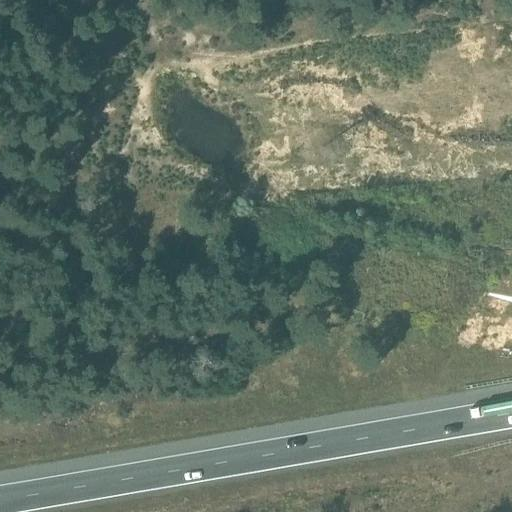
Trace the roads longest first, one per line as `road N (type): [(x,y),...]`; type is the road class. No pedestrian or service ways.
road 1 (motorway): [(511,413),(0,500)]
road 2 (track): [(0,192),(66,217),(152,209)]
